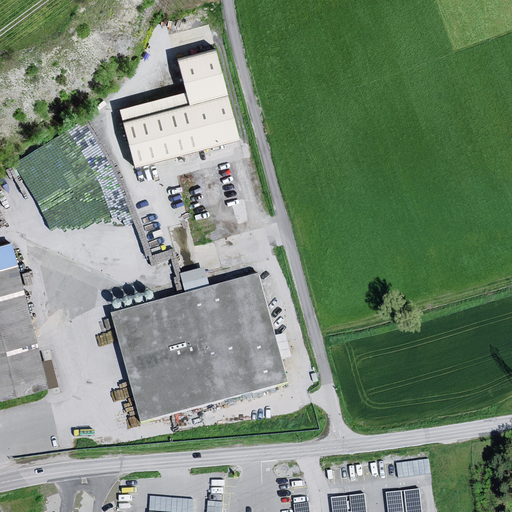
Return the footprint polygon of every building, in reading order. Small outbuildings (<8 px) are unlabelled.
[(213,51),(176,62),(183,93),(119,109),(134,167),(237,142),(213,51)] [(12,245),(0,248),(0,405),(48,398),(12,245)] [(142,309),(111,318),(142,428),(288,387),(258,277),(142,309)] [(422,511),(420,492),(404,493),(405,511),(422,511)] [(386,495),(387,511),(403,511),(401,493),(386,495)] [(350,498),(351,511),(366,511),(365,496),(350,498)] [(191,511),(193,501),(153,497),(151,511),(191,511)] [(346,511),(345,499),(332,500),(333,511),(346,511)] [(222,511),(224,500),(210,501),(209,511),(222,511)]
